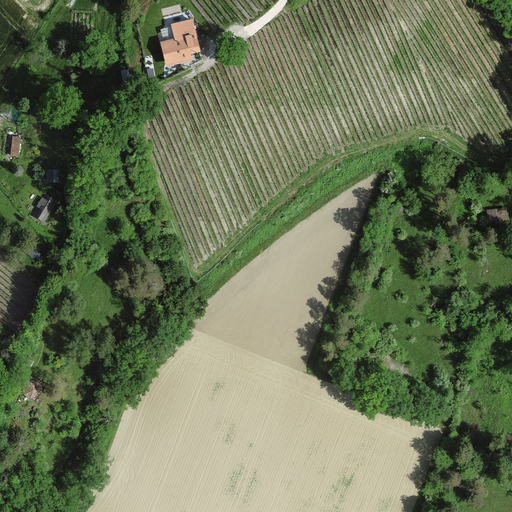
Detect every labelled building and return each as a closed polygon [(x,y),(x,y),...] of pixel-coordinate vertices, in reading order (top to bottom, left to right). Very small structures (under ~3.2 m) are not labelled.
[(174,39),(160,42),(166,67),(191,61),(190,55),(200,52),(193,19),(171,24),(174,39)] [(135,70),(123,71),(125,86),(137,85),(135,70)] [(20,158),(21,138),(14,138),(12,157),(20,158)] [(46,200),(43,198),(33,216),(44,223),(57,202),(48,196),(46,200)] [(404,209),(399,207),(396,213),(402,215),(404,209)] [(507,219),(507,208),(488,209),(488,219),(507,219)] [(38,252),(30,247),(27,251),(35,256),(38,252)] [(41,385),(29,380),(24,387),(26,395),(31,399),(42,390),(41,385)]
